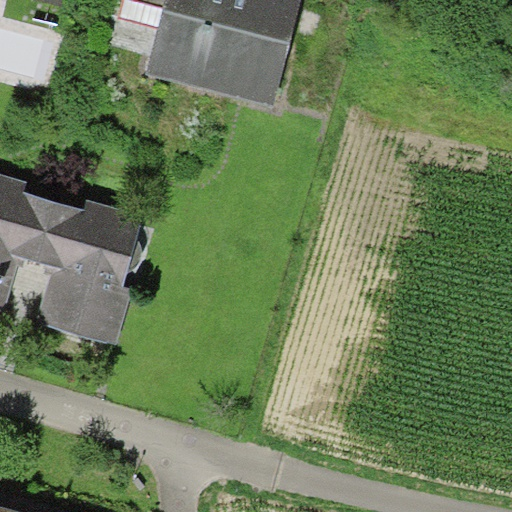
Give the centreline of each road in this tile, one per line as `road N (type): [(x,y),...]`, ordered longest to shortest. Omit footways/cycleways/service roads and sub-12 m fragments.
road 1 (track): [(474,511),(184,442)]
road 2 (residential): [(188,511),(184,442),(0,389)]
